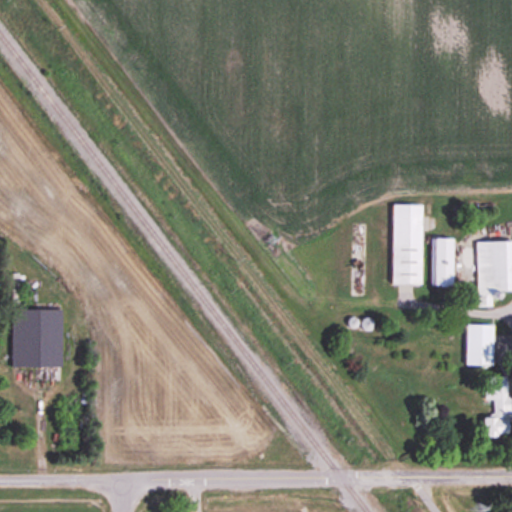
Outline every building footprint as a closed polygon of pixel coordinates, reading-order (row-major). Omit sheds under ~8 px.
[(390,286),(421,286),(421,206),(390,206),(390,286)] [(430,288),(452,288),(452,239),(430,239),(430,288)] [(511,293),(511,243),(476,244),(476,308),(492,308),(492,294),(511,293)] [(11,368),(61,368),(61,311),(11,311),(11,368)] [(464,367),(491,367),(491,327),(464,327),(464,367)] [(482,420),(482,440),(506,439),(506,424),(510,424),(509,400),(505,400),(504,390),(499,390),(499,378),(486,378),(486,399),(492,399),(493,419),(482,420)]
